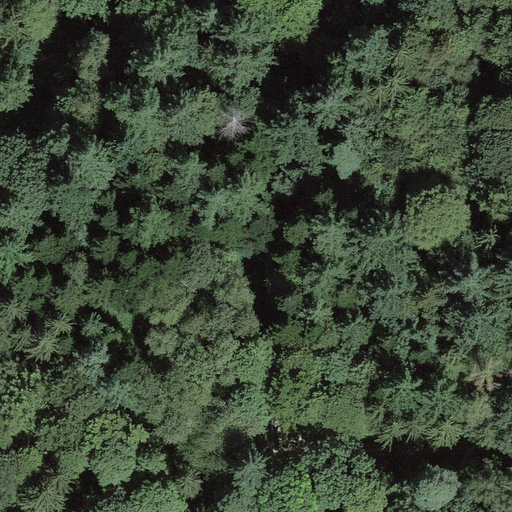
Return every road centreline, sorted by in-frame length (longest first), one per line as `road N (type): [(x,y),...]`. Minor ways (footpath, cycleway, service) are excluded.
road 1 (track): [(288,511),(267,443),(273,365),(263,0)]
road 2 (track): [(177,511),(267,443),(511,443)]
road 3 (track): [(0,78),(197,0)]
